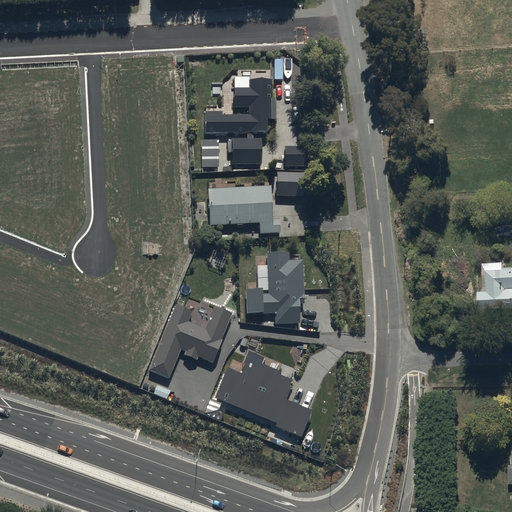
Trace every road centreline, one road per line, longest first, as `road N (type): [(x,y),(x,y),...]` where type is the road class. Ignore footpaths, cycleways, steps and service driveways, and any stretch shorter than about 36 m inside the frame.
road 1 (trunk): [(19,426),(103,438),(304,507),(346,495),(370,469)]
road 2 (unclassified): [(347,0),(375,174),(388,350)]
road 3 (trunk): [(19,426),(261,511)]
road 4 (trunk): [(151,511),(0,456)]
road 5 (residential): [(388,350),(511,356)]
road 6 (unclassified): [(388,350),(370,469)]
